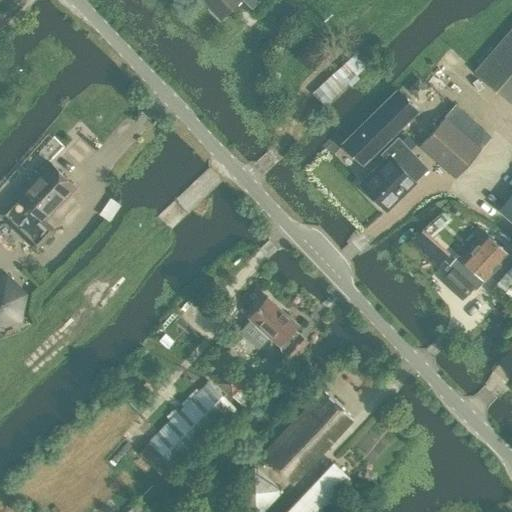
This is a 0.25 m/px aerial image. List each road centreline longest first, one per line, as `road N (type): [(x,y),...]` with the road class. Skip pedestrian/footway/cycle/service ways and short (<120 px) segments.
road 1 (tertiary): [(511,460),(71,0)]
road 2 (track): [(225,162),(133,250)]
